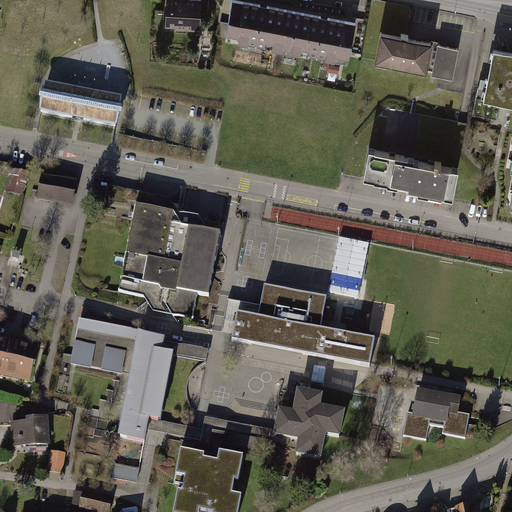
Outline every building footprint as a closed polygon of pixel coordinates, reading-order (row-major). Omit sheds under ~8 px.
[(167,0),(167,27),(179,27),(179,30),(202,31),(203,15),(209,15),(209,0),(167,0)] [(359,22),(245,0),(234,0),(228,35),(242,38),(241,44),(338,63),(339,56),(352,59),(359,22)] [(434,44),(381,34),(375,65),(428,75),(434,44)] [(511,48),(493,45),(483,98),(511,103),(511,115),(509,130),(511,130),(511,48)] [(460,51),(439,47),(433,78),(454,82),(460,51)] [(340,66),(329,64),(328,71),(339,73),(340,66)] [(122,98),(45,83),(40,113),(117,127),(122,98)] [(415,155),(369,145),(363,176),(398,183),(398,182),(408,184),(407,187),(453,196),(459,166),(414,157),(415,155)] [(29,173),(10,168),(4,192),(23,196),(29,173)] [(77,183),(42,176),(37,200),(73,207),(77,183)] [(110,187),(107,187),(102,214),(133,219),(118,292),(144,297),(154,311),(193,319),(198,296),(208,298),(221,235),(208,232),(199,219),(180,215),(170,199),(110,187)] [(20,253),(13,252),(11,258),(18,260),(20,253)] [(327,299),(264,287),(260,307),(227,301),(222,332),(233,334),(232,341),(370,368),(375,341),(320,330),(327,299)] [(164,340),(79,323),(71,364),(132,376),(124,419),(120,438),(144,443),(147,430),(149,419),(158,421),(172,355),(162,353),(164,342),(164,340)] [(39,347),(0,338),(0,376),(30,383),(39,347)] [(208,350),(164,342),(162,353),(172,355),(207,361),(208,350)] [(460,399),(418,391),(415,408),(414,415),(408,413),(403,436),(426,441),(429,425),(443,428),(442,435),(466,439),(470,416),(458,413),(460,399)] [(321,398),(298,393),(294,415),(279,412),(276,431),(275,436),(290,438),(299,440),(297,455),(320,459),(325,435),(339,438),(344,414),(319,409),(321,398)] [(17,405),(0,400),(0,423),(10,423),(13,448),(50,445),(48,416),(26,417),(26,421),(15,422),(17,405)] [(149,419),(147,430),(201,441),(199,455),(204,456),(203,460),(218,463),(220,453),(221,443),(246,448),(273,453),(274,443),(289,445),(290,438),(275,436),(276,431),(205,418),(203,430),(158,421),(149,419)] [(66,453),(51,451),(48,471),(63,474),(66,453)] [(199,455),(181,452),(174,484),(184,485),(182,493),(178,492),(174,511),(199,511),(204,511),(238,511),(241,498),(232,496),(234,482),(238,482),(243,458),(220,453),(218,463),(203,460),(204,456),(199,455)] [(140,469),(116,464),(113,479),(128,482),(137,484),(140,469)] [(113,498),(84,491),(83,492),(75,491),(72,505),(79,506),(78,509),(89,511),(117,511),(120,502),(113,500),(113,498)]
